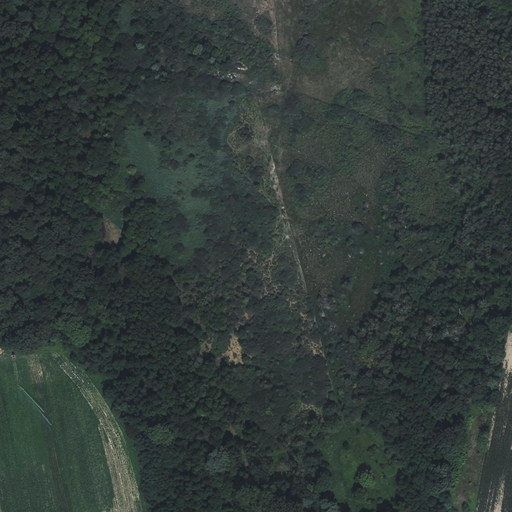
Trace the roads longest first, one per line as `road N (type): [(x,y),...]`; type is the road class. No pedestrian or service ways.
road 1 (track): [(165,0),(194,34),(230,58),(253,93),(221,129),(213,175),(228,224),(214,273),(166,286)]
road 2 (track): [(253,93),(280,89),(448,145)]
